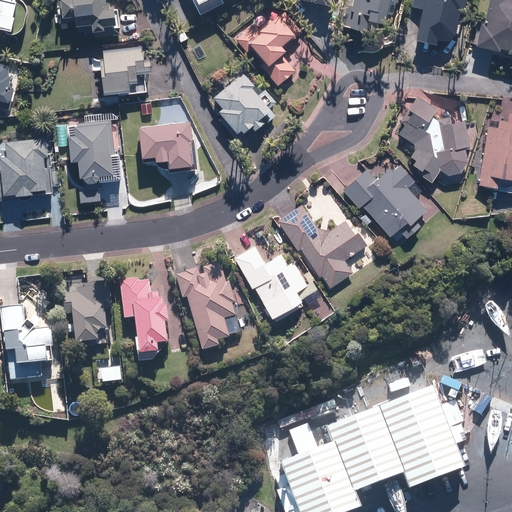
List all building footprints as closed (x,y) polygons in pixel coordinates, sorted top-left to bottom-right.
[(0,0),(0,28),(8,30),(15,3),(4,0),(0,0)] [(104,10),(103,0),(60,0),(61,21),(73,20),(74,32),(83,31),(84,39),(117,37),(116,10),(104,10)] [(190,0),(198,16),(222,5),(219,0),(190,0)] [(351,0),(345,29),(357,32),(360,15),(365,16),(364,22),(382,25),(384,14),(391,16),(393,0),(351,0)] [(433,34),(451,38),(456,19),(461,20),(465,0),(412,0),(411,8),(421,10),(413,43),(430,47),(433,34)] [(511,57),(511,1),(506,0),(486,0),(481,25),(478,24),(472,48),(511,57)] [(251,47),(263,63),(258,67),(272,85),(292,69),(280,54),(283,51),(278,45),(298,29),(283,11),(258,31),(253,25),(235,39),(245,52),(251,47)] [(100,78),(102,95),(145,90),(140,47),(101,51),(104,78),(100,78)] [(194,48),(186,52),(192,64),(201,59),(194,48)] [(264,89),(256,96),(249,89),(252,86),(241,73),(212,97),(221,109),(215,114),(232,134),(242,126),(246,130),(254,123),(259,128),(275,114),(270,107),(275,103),(264,89)] [(463,126),(414,96),(406,110),(410,112),(396,136),(415,147),(408,159),(413,162),(411,166),(421,173),(418,176),(430,183),(438,170),(439,171),(440,172),(441,172),(442,173),(444,173),(445,174),(446,174),(448,174),(449,174),(450,174),(452,174),(453,174),(454,173),(456,173),(457,172),(458,171),(459,170),(460,169),(461,168),(462,167),(463,166),(463,165),(464,164),(464,163),(465,161),(465,160),(465,158),(465,157),(465,156),(465,154),(465,153),(464,152),(464,150),(463,149),(462,148),(466,145),(463,126)] [(150,103),(140,104),(141,116),(152,115),(150,103)] [(490,177),(511,181),(511,114),(509,122),(498,120),(497,129),(486,127),(476,185),(488,188),(490,177)] [(68,126),(71,163),(77,162),(78,179),(88,178),(88,182),(120,179),(117,155),(113,155),(110,122),(68,126)] [(138,127),(141,159),(157,158),(157,163),(165,163),(166,169),(192,166),(188,123),(138,127)] [(7,157),(0,158),(0,197),(51,191),(44,138),(5,143),(7,157)] [(360,206),(396,247),(436,213),(419,194),(421,192),(411,180),(412,178),(400,164),(393,170),(389,166),(373,180),(364,171),(342,191),(357,209),(360,206)] [(99,188),(78,191),(80,204),(100,201),(99,188)] [(366,246),(357,232),(353,234),(344,220),(320,235),(301,205),(276,221),(294,249),(297,248),(317,279),(321,277),(329,290),(363,268),(353,254),(366,246)] [(254,248),(233,259),(249,289),(252,287),(269,319),(299,304),(276,258),(262,265),(254,248)] [(229,304),(234,303),(228,283),(224,284),(218,264),(175,276),(182,300),(186,299),(201,353),(219,347),(217,341),(229,338),(223,319),(233,316),(229,304)] [(157,345),(168,344),(164,307),(160,307),(159,293),(150,294),(148,281),(138,282),(137,279),(118,282),(122,321),(131,320),(135,356),(158,354),(157,345)] [(72,347),(106,346),(104,311),(111,310),(110,286),(76,288),(76,294),(60,294),(61,315),(70,315),(72,347)] [(7,353),(9,381),(40,379),(39,364),(52,363),(50,329),(23,331),(22,308),(0,310),(3,354),(7,353)] [(119,359),(95,361),(96,384),(121,382),(119,359)] [(39,381),(28,383),(32,412),(54,408),(50,385),(40,386),(39,381)] [(376,411),(401,477),(406,491),(462,470),(446,428),(463,422),(454,399),(437,405),(431,390),(376,411)] [(369,395),(352,405),(357,412),(373,402),(369,395)] [(328,413),(331,422),(350,416),(347,407),(328,413)] [(401,477),(376,411),(325,431),(330,446),(349,496),(401,477)] [(279,427),(286,448),(321,436),(314,416),(279,427)] [(349,496),(330,446),(270,469),(286,511),(353,511),(355,511),(349,496)]
